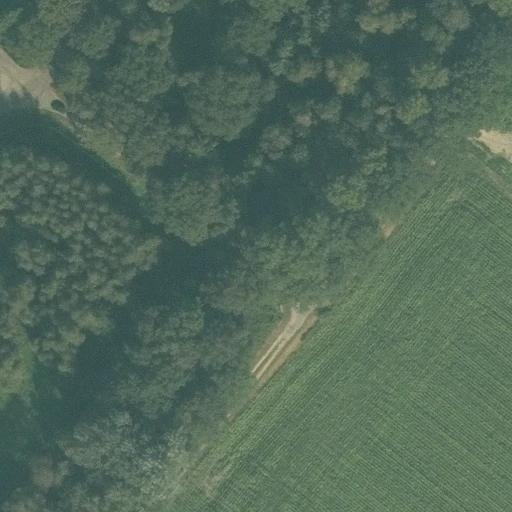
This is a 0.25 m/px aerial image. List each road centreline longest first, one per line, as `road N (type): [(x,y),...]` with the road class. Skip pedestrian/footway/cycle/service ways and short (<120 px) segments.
road 1 (track): [(511,68),(152,511)]
road 2 (residential): [(0,110),(46,93),(312,314)]
